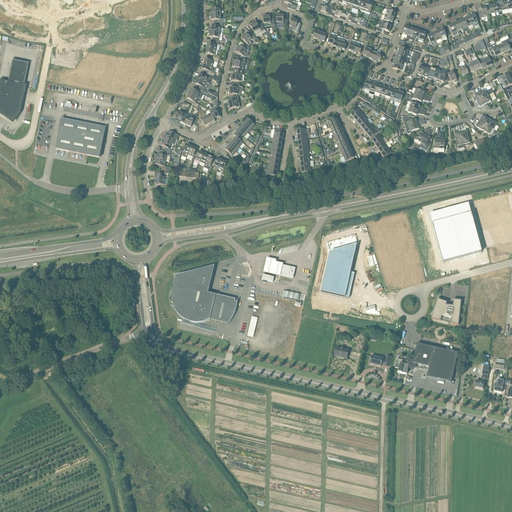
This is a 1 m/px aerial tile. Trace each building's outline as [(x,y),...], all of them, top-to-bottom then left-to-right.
[(296,2),(291,0),(285,0),(284,3),(289,5),(288,8),(296,10),(298,6),(297,5),(298,3),(296,2)] [(355,0),(354,6),(353,6),(353,9),(358,11),(359,9),(362,1),(359,0),(355,0)] [(365,2),(362,1),(359,9),(362,10),(361,11),(364,12),(368,2),(365,1),(365,2)] [(370,3),(368,2),(364,12),(370,14),(373,5),(370,4),(370,3)] [(502,12),(509,10),(507,2),(503,4),(503,6),(501,7),(502,12)] [(502,12),(501,7),(498,7),(497,5),(493,6),(495,14),(499,13),(499,16),(503,15),(502,12)] [(210,15),(221,15),(221,11),(223,11),(223,6),(214,6),(214,9),(211,9),(211,12),(210,12),(210,15)] [(488,15),(495,14),(493,6),(489,7),(489,9),(487,10),(488,15)] [(393,9),(387,7),(386,10),(387,10),(386,15),(394,18),(396,13),(392,12),(393,9)] [(487,10),(486,7),(483,8),(483,7),(480,7),(481,12),(478,13),(480,19),(483,18),(484,21),(489,19),(488,15),(487,10)] [(214,24),(223,24),(223,19),(221,19),(221,15),(210,15),(210,18),(211,18),(211,20),(214,20),(214,24)] [(267,15),(262,16),(263,21),(265,27),(271,26),(271,27),(275,26),(273,15),(272,16),(270,16),(267,16),(267,15)] [(281,15),(277,15),(277,20),(277,26),(280,26),(280,24),(283,24),(283,27),(288,27),(288,20),(284,20),(284,16),(281,16),(281,15)] [(392,24),(394,18),(386,15),(384,20),(383,20),(382,23),(387,25),(388,22),(392,24)] [(479,25),(478,23),(474,15),(469,18),(473,25),(474,27),(479,25)] [(298,33),(301,25),(298,24),(298,22),(296,21),(296,20),(292,18),(290,23),(288,29),(295,31),(295,32),(298,33)] [(467,28),(473,25),(469,18),(464,20),(467,28)] [(462,30),(467,28),(464,20),(459,22),(462,30)] [(387,25),(382,23),(379,22),(378,24),(379,26),(378,29),(377,28),(376,31),(382,33),(383,30),(389,33),(391,26),(387,25)] [(457,32),(462,30),(459,22),(454,25),(457,32)] [(253,23),(250,26),(252,30),(255,35),(258,34),(265,30),(263,27),(260,23),(257,25),(256,23),(254,25),(253,23)] [(223,29),(223,24),(214,24),(214,27),(210,26),(210,29),(209,29),(209,32),(220,33),(220,29),(223,29)] [(452,35),(457,32),(454,25),(449,27),(452,35)] [(408,36),(410,28),(405,27),(402,35),(407,36),(408,36)] [(412,41),(416,30),(410,28),(408,36),(407,36),(407,39),(412,41)] [(319,31),(317,30),(313,29),(310,35),(314,36),(313,38),(316,39),(316,40),(318,41),(321,33),(318,32),(319,31)] [(331,35),(332,33),(333,30),(329,29),(327,34),(325,33),(324,34),(321,33),(318,41),(321,42),(322,41),(325,42),(327,35),(330,37),(331,35)] [(418,40),(421,32),(416,30),(412,41),(417,43),(418,40)] [(447,37),(444,32),(443,30),(438,32),(441,40),(447,37)] [(220,33),(209,32),(208,35),(210,35),(209,38),(213,38),(212,41),(221,43),(223,43),(225,43),(225,41),(222,40),(223,33),(220,33)] [(244,36),(241,39),(249,47),(252,44),(250,42),(252,40),(254,42),(257,39),(250,32),(247,35),(246,34),(245,36),(244,36)] [(421,32),(418,40),(424,42),(426,34),(421,32)] [(436,42),(441,40),(438,32),(433,34),(436,42)] [(337,35),(332,33),(331,35),(330,37),(328,43),(331,44),(331,45),(333,46),(337,36),(337,35)] [(436,42),(433,34),(427,37),(432,47),(437,45),(436,42)] [(342,41),(343,38),(337,36),(333,46),(336,47),(336,49),(339,50),(342,41)] [(352,42),(352,40),(353,37),(349,36),(348,40),(343,38),(342,41),(339,50),(341,50),(342,49),(345,50),(347,43),(351,44),(351,42),(352,42)] [(502,44),(505,53),(510,50),(509,47),(511,45),(507,36),(505,38),(506,40),(501,43),(502,44)] [(358,42),(352,40),(352,42),(351,42),(351,44),(349,50),(352,51),(351,53),(354,53),(357,45),(358,42)] [(223,43),(221,43),(216,42),(212,41),(212,42),(212,44),(208,43),(207,49),(216,51),(217,45),(222,46),(223,43)] [(367,47),(368,43),(364,41),(363,46),(360,45),(360,46),(357,45),(354,53),(357,54),(357,53),(360,54),(362,48),(366,49),(366,47),(367,47)] [(488,49),(491,55),(494,54),(495,57),(500,55),(497,47),(495,44),(491,46),(490,45),(487,47),(489,49),(488,49)] [(500,55),(505,53),(502,44),(497,47),(500,55)] [(237,49),(235,52),(245,58),(248,52),(249,52),(251,48),(245,45),(243,49),(240,47),(238,49),(237,49)] [(448,52),(446,46),(437,49),(440,56),(448,52)] [(369,48),(367,47),(366,47),(366,49),(363,55),(367,56),(366,58),(369,59),(372,50),(369,49),(369,48)] [(406,56),(408,51),(399,47),(398,49),(399,50),(398,53),(406,56)] [(215,56),(216,51),(207,49),(206,54),(213,55),(213,59),(219,60),(220,57),(215,56)] [(374,62),(377,53),(374,52),(374,51),(372,50),(369,59),(372,60),(371,61),(374,62)] [(383,54),(380,53),(381,52),(378,51),(377,53),(374,62),(377,63),(377,61),(380,63),(383,54)] [(406,59),(406,56),(398,53),(397,57),(396,56),(395,58),(405,61),(408,62),(409,60),(406,59)] [(483,60),(487,68),(492,65),(488,57),(483,60)] [(234,64),(233,63),(232,68),(244,70),(245,63),(246,59),(240,58),(239,62),(235,61),(234,64)] [(407,65),(408,62),(405,61),(395,58),(395,60),(396,60),(395,64),(403,67),(404,64),(407,65)] [(218,64),(219,60),(213,59),(212,62),(205,59),(203,65),(213,68),(213,67),(214,63),(218,64)] [(482,70),(478,60),(473,62),(476,70),(481,68),(482,70)] [(482,70),(487,68),(483,60),(478,62),(478,60),(482,70)] [(28,64),(12,61),(7,83),(0,81),(0,114),(12,122),(18,114),(22,93),(24,93),(26,87),(24,86),(28,64)] [(469,67),(468,65),(466,61),(460,63),(462,67),(459,69),(463,77),(469,74),(466,68),(469,67)] [(471,73),(476,70),(473,62),(468,65),(469,67),(471,73)] [(426,66),(421,64),(417,75),(421,76),(420,77),(422,78),(425,69),(426,66)] [(217,69),(213,67),(213,68),(203,65),(202,70),(209,72),(208,75),(214,77),(217,69)] [(430,70),(425,69),(422,78),(424,79),(424,77),(428,79),(430,70)] [(436,71),(431,69),(430,70),(428,79),(429,79),(430,78),(433,79),(436,71)] [(243,71),(234,71),(234,75),(232,75),(232,78),(231,78),(231,82),(242,82),(242,75),(243,75),(243,71)] [(438,82),(441,73),(436,71),(433,79),(437,80),(436,82),(438,82)] [(447,74),(444,82),(448,83),(451,81),(451,83),(455,81),(456,82),(457,81),(453,72),(448,74),(448,75),(447,74)] [(444,82),(447,74),(441,73),(438,82),(440,83),(440,82),(444,83),(444,82)] [(214,77),(208,75),(206,78),(199,75),(197,80),(206,83),(208,79),(213,80),(214,77)] [(505,76),(505,75),(497,79),(500,85),(511,80),(508,75),(505,76)] [(371,83),(371,82),(369,82),(370,78),(367,77),(366,81),(367,81),(364,89),(370,91),(372,83),(371,83)] [(375,80),(374,80),(372,79),(371,82),(371,83),(372,83),(370,91),(369,94),(374,96),(375,93),(378,85),(377,84),(374,83),(375,80)] [(210,85),(206,83),(197,80),(195,84),(202,87),(201,90),(207,93),(210,85)] [(504,93),(510,90),(508,87),(511,85),(511,82),(511,80),(500,85),(504,93)] [(385,84),(384,83),(383,83),(382,86),(383,86),(380,95),(385,97),(388,88),(387,88),(384,87),(385,84)] [(230,92),(229,92),(229,96),(237,95),(237,96),(242,95),(241,92),(242,92),(243,92),(243,91),(243,90),(243,89),(243,88),(242,87),(240,87),(240,84),(232,85),(232,88),(230,89),(230,92)] [(401,89),(400,89),(398,88),(397,91),(399,92),(396,100),(401,102),(404,94),(400,92),(401,89)] [(207,93),(201,90),(199,93),(192,89),(189,94),(198,99),(200,94),(205,96),(207,93)] [(411,93),(430,100),(431,97),(425,94),(425,95),(424,95),(425,93),(416,89),(414,94),(411,93)] [(493,94),(491,89),(486,92),(485,90),(479,93),(482,99),(493,94)] [(429,102),(430,100),(411,93),(410,98),(421,102),(422,100),(423,101),(429,102)] [(475,103),(482,99),(479,93),(474,96),(474,98),(473,98),(475,103)] [(196,103),(198,99),(189,94),(187,99),(193,102),(192,105),(198,108),(199,105),(196,103)] [(490,101),(492,100),(495,98),(493,94),(482,99),(485,105),(491,102),(490,101)] [(238,96),(227,99),(229,106),(228,106),(229,110),(240,107),(239,101),(239,100),(238,96)] [(479,108),(485,105),(482,99),(475,103),(477,102),(479,108)] [(420,106),(411,103),(408,102),(407,107),(409,108),(410,108),(425,113),(426,111),(420,108),(419,108),(420,106)] [(214,120),(219,117),(218,114),(220,112),(217,107),(214,109),(214,108),(209,111),(211,114),(214,120)] [(360,112),(357,108),(350,114),(353,118),(360,112)] [(184,115),(183,114),(179,112),(176,119),(175,120),(180,123),(181,121),(184,116),(184,115)] [(357,122),(364,116),(360,112),(353,118),(357,122)] [(215,121),(214,120),(211,114),(206,117),(210,124),(215,121)] [(198,120),(195,119),(195,118),(190,115),(189,118),(186,125),(191,127),(192,125),(195,126),(196,123),(198,124),(198,120)] [(189,118),(184,116),(181,121),(180,123),(186,125),(189,118)] [(360,126),(367,120),(364,116),(357,122),(360,126)] [(205,127),(210,124),(206,117),(201,120),(200,119),(198,120),(198,124),(199,123),(201,126),(203,124),(205,127)] [(484,117),(484,118),(482,117),(479,122),(487,126),(490,120),(484,117)] [(416,120),(411,121),(410,118),(402,118),(406,129),(409,127),(425,122),(424,120),(417,121),(418,121),(417,122),(416,120)] [(106,128),(62,119),(56,149),(100,157),(102,149),(98,145),(99,139),(104,137),(106,128)] [(248,119),(244,123),(251,129),(255,125),(248,119)] [(330,127),(339,124),(336,119),(328,122),(330,127)] [(364,131),(371,125),(367,120),(360,126),(364,131)] [(495,131),(494,130),(496,126),(495,125),(495,124),(490,120),(487,126),(495,131)] [(411,132),(414,131),(419,129),(419,127),(420,127),(425,125),(425,122),(409,127),(406,129),(408,135),(411,134),(411,132)] [(483,131),(487,126),(479,122),(476,127),(478,128),(483,131)] [(244,123),(241,128),(248,134),(251,129),(244,123)] [(332,132),(341,129),(339,124),(330,127),(332,132)] [(367,135),(374,129),(371,125),(364,131),(367,135)] [(492,136),(495,131),(487,126),(483,131),(492,136)] [(371,139),(380,131),(377,127),(374,129),(367,135),(371,139)] [(241,128),(237,132),(244,138),(248,134),(241,128)] [(421,144),(430,130),(428,128),(423,133),(424,133),(423,134),(422,133),(419,138),(416,137),(415,140),(421,144)] [(343,134),(341,129),(332,132),(335,137),(343,134)] [(468,137),(467,131),(466,131),(466,129),(460,131),(460,133),(462,139),(468,137)] [(430,144),(428,143),(430,138),(428,137),(429,136),(429,137),(432,131),(430,130),(421,144),(428,148),(430,144)] [(460,131),(454,132),(456,140),(462,139),(460,131)] [(179,136),(171,133),(169,132),(167,136),(165,135),(164,138),(162,140),(172,144),(175,146),(179,136)] [(244,138),(237,132),(234,136),(243,144),(241,142),(244,138)] [(345,138),(343,134),(335,137),(337,142),(345,138)] [(383,140),(380,135),(372,140),(375,145),(383,140)] [(239,148),(243,144),(236,138),(232,142),(239,148)] [(348,143),(345,138),(337,142),(339,147),(348,143)] [(458,150),(464,148),(462,139),(456,140),(458,150)] [(170,149),(172,144),(162,140),(161,143),(162,143),(161,145),(166,148),(164,151),(170,154),(172,150),(170,149)] [(386,144),(383,140),(375,145),(378,149),(386,144)] [(236,152),(239,148),(232,142),(229,146),(236,152)] [(389,149),(392,147),(389,142),(386,144),(378,149),(381,154),(389,149)] [(341,152),(350,148),(348,143),(339,147),(341,152)] [(188,155),(192,147),(187,145),(183,153),(182,156),(187,159),(188,155)] [(197,148),(193,146),(192,146),(192,147),(188,155),(193,157),(197,148)] [(232,156),(236,152),(229,146),(225,150),(229,154),(232,156)] [(352,153),(350,148),(341,152),(344,157),(352,153)] [(384,158),(388,156),(392,153),(389,149),(381,154),(384,158)] [(170,154),(164,151),(161,151),(160,155),(158,154),(157,157),(156,159),(166,162),(169,163),(170,157),(169,157),(170,154)] [(200,164),(201,162),(204,154),(199,152),(195,162),(200,164)] [(354,158),(352,153),(344,157),(346,162),(354,158)] [(209,170),(212,163),(214,159),(208,156),(205,164),(204,168),(209,170)] [(165,167),(166,162),(156,159),(155,162),(156,162),(156,165),(161,166),(160,170),(169,171),(170,169),(167,168),(165,167)] [(219,169),(222,161),(217,159),(214,167),(219,169)] [(225,176),(225,175),(227,171),(224,170),(227,163),(222,161),(219,169),(217,173),(225,176)] [(169,174),(169,171),(160,170),(160,174),(155,175),(155,177),(154,177),(154,180),(165,180),(164,174),(169,174)] [(167,189),(167,188),(167,185),(165,185),(165,180),(154,180),(154,183),(155,183),(155,186),(161,185),(161,189),(167,189)] [(511,218),(506,194),(484,200),(499,253),(511,249),(511,218)] [(469,204),(430,215),(444,264),(483,253),(469,204)] [(420,216),(370,231),(381,272),(417,262),(409,230),(422,226),(420,216)] [(329,253),(320,293),(348,299),(354,274),(350,273),(354,259),(353,259),(356,249),(357,245),(355,236),(326,244),(329,253)] [(277,262),(267,260),(264,274),(280,278),(283,266),(276,264),(277,262)] [(295,268),(282,265),(280,275),(293,278),(295,268)] [(203,296),(207,278),(205,277),(203,276),(201,276),(199,276),(197,276),(196,276),(195,276),(193,276),(192,276),(190,277),(188,277),(186,278),(185,279),(184,280),(182,281),(181,282),(180,283),(178,285),(177,286),(177,288),(175,292),(175,294),(174,296),(174,298),(174,299),(174,300),(174,302),(175,304),(175,306),(176,307),(176,308),(177,310),(179,313),(180,314),(181,315),(182,316),(185,318),(191,319),(191,323),(193,323),(195,324),(197,324),(198,324),(200,323),(201,323),(202,323),(204,323),(207,322),(209,321),(210,320),(211,317),(230,322),(229,323),(228,324),(229,323),(230,322),(231,320),(232,319),(233,318),(234,316),(234,315),(235,311),(236,308),(237,307),(237,305),(237,303),(237,302),(237,300),(237,303),(235,302),(235,300),(216,295),(215,299),(203,296)] [(484,281),(480,319),(506,321),(507,308),(511,308),(511,317),(511,281),(510,281),(510,279),(504,276),(501,276),(498,276),(497,277),(484,281)] [(300,295),(285,291),(284,298),(304,303),(306,295),(300,294),(300,295)] [(438,300),(431,320),(458,326),(461,301),(453,301),(453,307),(446,306),(447,303),(438,300)] [(254,337),(258,318),(251,316),(246,336),(254,337)] [(407,362),(406,365),(400,364),(398,373),(407,375),(408,369),(413,370),(416,368),(417,365),(429,367),(427,377),(451,383),(458,354),(417,344),(413,361),(410,360),(407,362)] [(349,351),(342,349),(336,348),(334,356),(347,359),(349,351)] [(383,359),(371,357),(370,364),(381,367),(382,365),(384,366),(389,367),(392,357),(387,356),(386,361),(382,360),(383,359)] [(496,361),(495,369),(503,370),(504,362),(496,361)] [(482,375),(481,382),(476,381),(475,387),(483,389),(484,383),(485,379),(488,380),(489,367),(483,366),(482,375)] [(494,392),(501,393),(503,386),(505,387),(506,382),(498,380),(498,382),(496,382),(494,392)]
